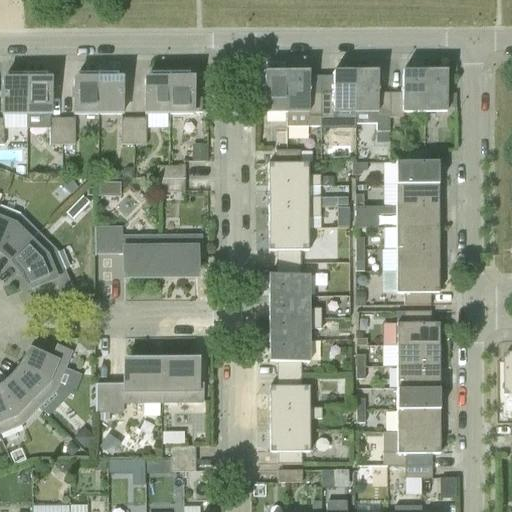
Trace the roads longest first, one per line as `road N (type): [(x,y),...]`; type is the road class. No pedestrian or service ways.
road 1 (residential): [(239,319),(238,41)]
road 2 (residential): [(475,292),(471,43)]
road 3 (residential): [(0,44),(238,41)]
road 4 (residential): [(4,318),(239,319)]
road 5 (residential): [(238,41),(471,43)]
road 6 (residential): [(236,511),(239,319)]
road 7 (residential): [(475,511),(475,321)]
